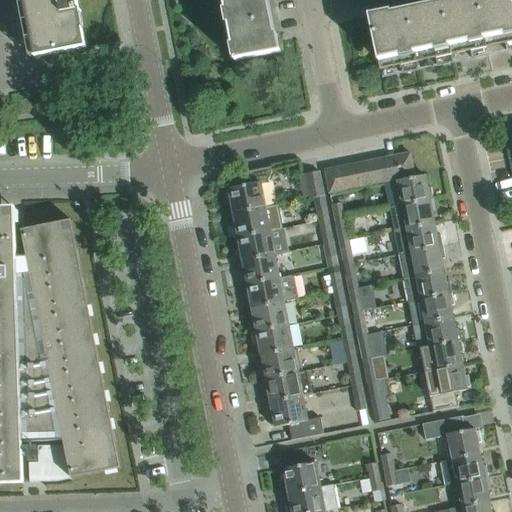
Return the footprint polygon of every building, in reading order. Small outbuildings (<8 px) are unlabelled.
[(86,48),(76,0),(18,0),(20,7),(33,5),(43,56),(36,57),(36,58),(86,48)] [(223,0),(235,62),(281,53),(280,52),(274,53),(263,0),(223,0)] [(511,0),(485,0),(373,24),(371,17),(370,17),(379,62),(379,63),(380,70),(401,66),(403,74),(419,71),(417,62),(436,59),(438,67),(454,63),(452,55),(471,51),(472,59),(489,56),(487,48),(506,44),(507,52),(511,51),(511,0)] [(434,200),(432,188),(428,189),(426,176),(415,178),(410,153),(399,156),(403,178),(391,181),(384,182),(390,209),(434,200)] [(403,178),(399,156),(387,158),(391,181),(403,178)] [(391,181),(387,158),(375,160),(379,183),(384,182),(391,181)] [(379,183),(375,160),(363,163),(368,185),(379,183)] [(368,185),(363,163),(351,165),(356,188),(368,185)] [(356,188),(351,165),(339,167),(343,190),(356,188)] [(343,190),(339,167),(324,170),(329,193),(343,190)] [(266,209),(261,183),(266,180),(269,177),(271,173),(271,168),(239,174),(241,187),(229,190),(229,193),(226,193),(228,204),(232,203),(234,215),(266,209)] [(324,197),(319,172),(299,175),(304,200),(315,198),(315,199),(324,197)] [(329,221),(324,197),(315,199),(320,222),(329,221)] [(435,224),(433,212),(437,211),(434,200),(390,209),(394,232),(435,224)] [(344,218),(341,203),(332,205),(334,220),(344,218)] [(0,208),(0,483),(23,483),(22,445),(22,442),(37,441),(38,463),(29,464),(30,483),(57,482),(71,479),(121,469),(71,221),(22,231),(27,257),(17,258),(15,208),(0,208)] [(270,232),(266,209),(234,215),(236,227),(232,227),(235,239),(270,232)] [(349,241),(344,218),(334,220),(339,243),(349,241)] [(444,247),(442,235),(438,236),(435,224),(394,232),(399,256),(444,247)] [(331,229),(321,231),(324,246),(334,244),(331,229)] [(275,256),(270,232),(235,239),(237,251),(241,250),(243,262),(275,256)] [(354,265),(349,241),(339,243),(344,267),(354,265)] [(336,257),(334,244),(324,246),(327,258),(336,257)] [(445,270),(442,260),(446,259),(444,247),(399,256),(404,278),(445,270)] [(279,279),(275,256),(243,262),(245,274),(242,274),(244,286),(279,279)] [(358,288),(354,265),(344,267),(348,290),(358,288)] [(451,293),(449,281),(447,281),(445,270),(404,278),(408,302),(421,300),(421,299),(451,293)] [(343,291),(340,272),(330,274),(334,293),(343,291)] [(294,276),(279,279),(244,286),(247,298),(250,297),(252,309),(284,303),(298,300),(294,276)] [(363,311),(358,288),(348,290),(353,313),(363,311)] [(348,314),(343,291),(334,293),(338,316),(348,314)] [(453,317),(450,305),(454,305),(451,293),(421,299),(421,300),(426,322),(453,317)] [(289,326),(284,303),(252,309),(254,321),(251,321),(253,333),(289,326)] [(368,334),(363,311),(353,313),(358,336),(368,334)] [(352,338),(348,314),(338,316),(343,339),(352,338)] [(461,339),(458,327),(455,328),(453,317),(426,322),(413,325),(418,348),(422,347),(461,339)] [(293,350),(289,326),(253,333),(256,345),(259,344),(261,356),(293,350)] [(370,348),(368,334),(358,336),(361,350),(370,348)] [(390,337),(375,339),(379,364),(394,362),(390,337)] [(357,361),(352,338),(343,339),(348,363),(357,361)] [(462,364),(460,352),(463,351),(461,339),(422,347),(427,372),(435,370),(435,369),(462,364)] [(298,374),(293,350),(261,356),(263,368),(260,369),(263,381),(298,374)] [(377,381),(372,358),(363,360),(368,384),(377,381)] [(362,385),(357,361),(348,363),(352,387),(362,385)] [(470,386),(468,375),(464,376),(462,364),(435,369),(435,370),(427,372),(425,372),(433,411),(458,406),(456,391),(467,389),(467,386),(470,386)] [(308,372),(298,374),(263,381),(265,392),(268,392),(271,403),(303,397),(313,395),(308,372)] [(382,407),(377,381),(368,384),(373,409),(382,407)] [(367,409),(362,385),(352,387),(357,411),(367,409)] [(324,435),(320,419),(308,421),(303,397),(271,403),(273,415),(270,416),(272,427),(275,426),(276,429),(289,426),(292,441),(324,435)] [(385,421),(382,407),(373,409),(376,423),(385,421)] [(481,442),(479,430),(476,431),(475,427),(465,429),(463,416),(467,415),(467,414),(423,422),(426,438),(448,434),(453,459),(480,454),(478,442),(481,442)] [(395,471),(391,454),(382,455),(385,472),(395,471)] [(488,476),(486,465),(483,465),(480,454),(453,459),(441,462),(446,486),(457,483),(457,482),(488,476)] [(321,487),(316,463),(316,462),(284,468),(284,470),(281,471),(283,483),(286,482),(289,494),(321,487)] [(380,476),(377,462),(367,465),(370,478),(380,476)] [(397,485),(395,471),(385,472),(388,486),(397,485)] [(382,490),(380,476),(370,478),(373,492),(382,490)] [(490,501),(487,489),(491,488),(488,476),(457,482),(457,483),(462,506),(490,501)] [(127,494),(127,477),(84,477),(84,495),(127,494)] [(334,485),(321,487),(289,494),(291,506),(287,506),(288,511),(322,511),(326,511),(339,509),(334,485)] [(450,511),(495,511),(494,511),(492,511),(490,501),(462,506),(449,509),(450,511)]
